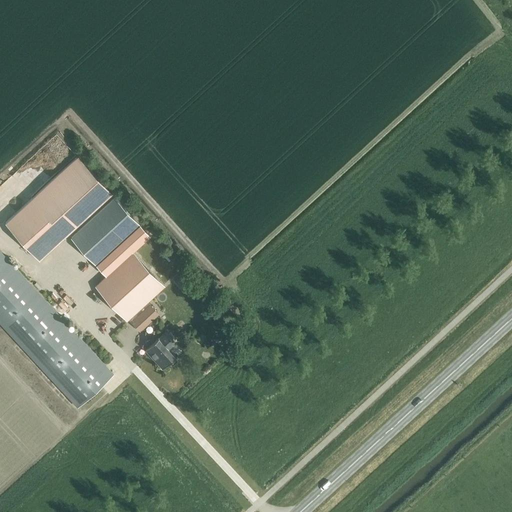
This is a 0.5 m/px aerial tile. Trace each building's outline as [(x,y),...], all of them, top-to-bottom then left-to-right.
[(76,157),(4,222),(39,259),(110,194),(76,157)] [(114,197),(71,237),(106,275),(132,251),(150,235),(114,197)] [(0,322),(78,407),(113,374),(0,251),(0,322)] [(106,275),(95,285),(127,319),(134,312),(145,324),(157,312),(147,301),(163,285),(156,277),(132,251),(106,275)] [(176,274),(172,278),(183,290),(188,286),(176,274)] [(177,356),(171,350),(177,344),(165,331),(145,350),(163,369),(169,363),(171,365),(173,365),(177,361),(177,359),(175,357),(177,356)]
